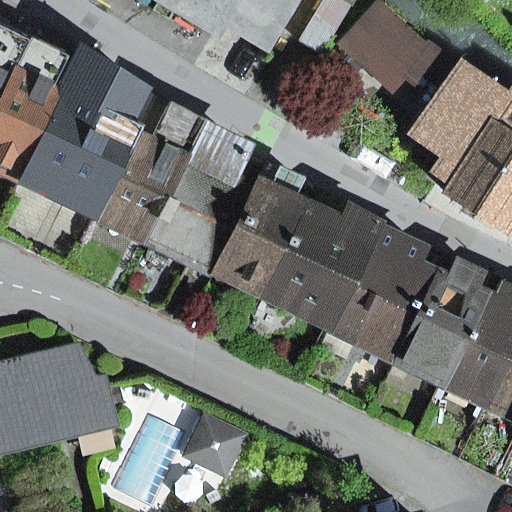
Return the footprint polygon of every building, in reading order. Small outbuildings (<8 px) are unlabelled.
[(300,0),(154,0),(212,35),(224,16),(273,46),(300,0)] [(339,0),(321,0),(297,41),(320,55),(350,6),(339,0)] [(343,44),(387,85),(422,48),(378,8),(343,44)] [(0,109),(16,78),(13,77),(32,41),(29,43),(0,29),(0,109)] [(46,130),(63,88),(61,88),(55,85),(68,59),(32,41),(13,77),(16,78),(0,109),(0,169),(18,179),(43,128),(46,130)] [(43,128),(18,179),(98,217),(156,99),(80,49),(61,88),(63,88),(46,130),(43,128)] [(491,127),(511,140),(511,94),(509,100),(439,54),(415,85),(438,101),(415,133),(465,166),(491,127)] [(156,99),(98,217),(148,240),(204,130),(205,127),(156,99)] [(502,229),(511,214),(511,140),(491,127),(465,166),(447,194),(502,229)] [(148,240),(192,261),(204,267),(217,274),(255,193),(252,191),(241,185),(230,179),(239,149),(204,130),(148,240)] [(255,193),(217,274),(260,294),(303,205),(285,197),(295,179),(266,164),(252,191),(255,193)] [(303,205),(260,294),(333,330),(382,225),(359,212),(351,227),(303,205)] [(382,225),(333,330),(398,361),(439,277),(434,275),(420,268),(429,252),(393,235),(394,232),(382,225)] [(439,277),(398,361),(443,382),(484,300),(481,298),(473,294),(481,277),(466,270),(468,266),(445,256),(434,275),(439,277)] [(484,300),(443,382),(486,404),(511,348),(511,296),(510,295),(511,289),(511,286),(491,277),(481,298),(484,300)] [(511,348),(486,404),(511,416),(511,348)] [(96,384),(79,350),(0,369),(0,448),(43,439),(114,421),(105,382),(96,384)] [(224,473),(242,437),(206,420),(188,456),(224,473)]
